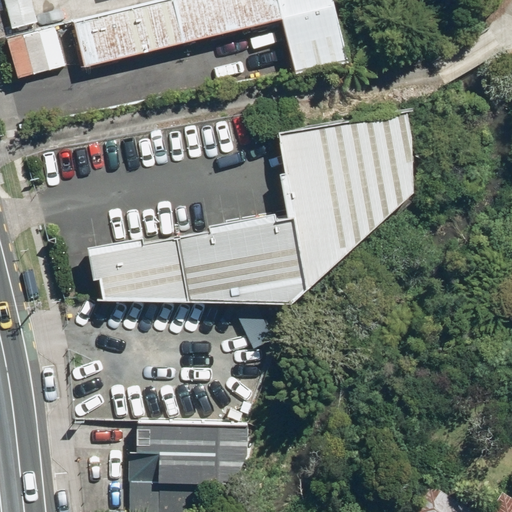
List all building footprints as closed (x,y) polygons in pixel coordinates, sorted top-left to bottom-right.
[(29,0),(0,0),(8,31),(36,24),(29,0)] [(275,0),(214,0),(77,34),(88,77),(282,29),(275,0)] [(80,0),(82,9),(118,0),(80,0)] [(330,0),(275,0),(282,29),(295,83),(347,70),(330,0)] [(53,28),(39,32),(0,42),(11,81),(50,71),(46,56),(59,52),(53,28)] [(104,305),(293,310),(416,201),(408,116),(273,144),(289,223),(99,262),(104,305)] [(176,349),(134,348),(132,416),(174,417),(176,349)] [(193,388),(192,423),(244,425),(245,390),(193,388)] [(245,434),(145,435),(145,493),(246,492),(245,434)] [(511,511),(511,501),(499,494),(487,511),(471,511),(425,484),(407,511),(511,511)]
